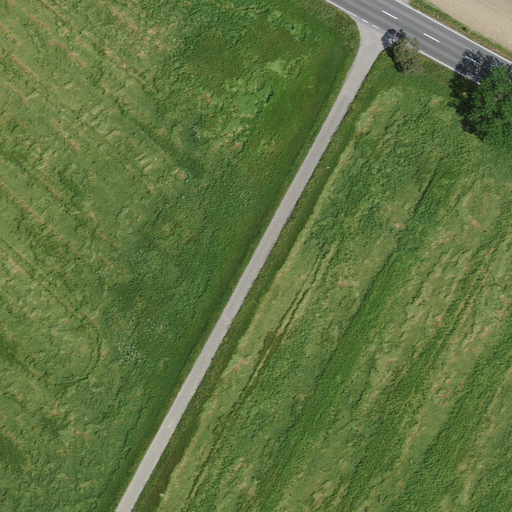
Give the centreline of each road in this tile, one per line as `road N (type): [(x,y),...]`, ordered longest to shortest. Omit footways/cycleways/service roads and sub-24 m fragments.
road 1 (track): [(123,511),(389,14)]
road 2 (secondary): [(511,80),(362,0)]
